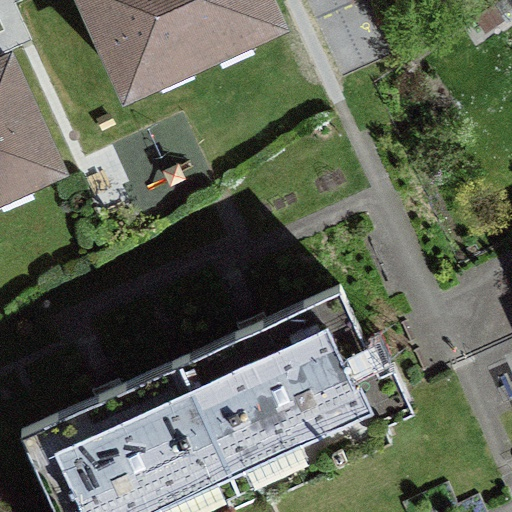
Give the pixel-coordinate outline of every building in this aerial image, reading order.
[(274,21),(264,0),(88,0),(129,87),(274,21)] [(0,186),(55,161),(7,56),(0,59),(0,186)] [(180,357),(231,466),(252,456),(261,475),(375,422),(367,404),(400,388),(380,344),(372,348),(341,282),(255,322),(180,357)] [(231,466),(180,357),(110,389),(20,431),(50,493),(41,497),(48,511),(178,511),(216,494),(208,477),(231,466)] [(446,479),(403,499),(408,511),(483,511),(484,511),(475,492),(456,500),(446,479)]
